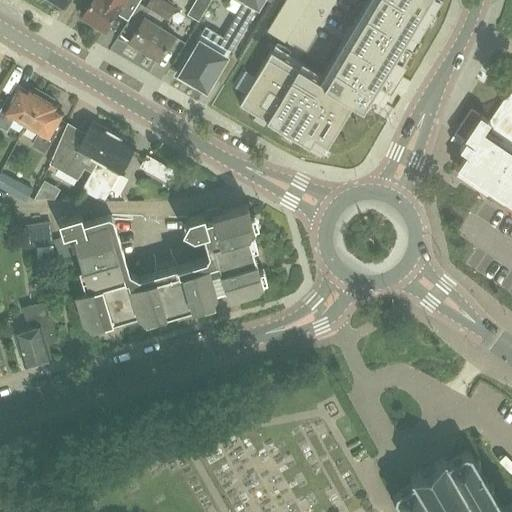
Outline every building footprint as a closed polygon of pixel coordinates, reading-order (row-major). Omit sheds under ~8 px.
[(89,0),(81,15),(105,30),(116,12),(128,19),(138,2),(138,0),(89,0)] [(170,50),(178,38),(157,26),(163,17),(167,19),(174,8),(160,0),(148,0),(145,7),(138,2),(128,19),(123,25),(134,32),(128,41),(129,42),(128,44),(138,51),(139,48),(158,60),(165,47),(170,50)] [(245,0),(249,2),(225,43),(202,30),(178,70),(182,72),(181,73),(205,87),(223,58),(226,60),(260,0),(245,0)] [(195,0),(188,14),(198,20),(209,0),(195,0)] [(271,50),(239,103),(255,113),(256,113),(260,107),(269,113),(266,119),(282,129),(286,123),(296,129),(292,135),(293,135),(309,145),(314,137),(323,142),(326,144),(352,102),(362,109),(363,107),(370,95),(378,100),(396,71),(410,47),(411,47),(402,41),(408,31),(417,37),(417,36),(426,21),(418,16),(424,6),(432,11),(438,0),(366,0),(322,74),(296,59),(299,55),(290,49),(287,53),(274,45),(271,50)] [(511,86),(489,120),(471,108),(454,134),(459,137),(463,140),(457,148),(465,153),(456,167),(511,204),(511,86)] [(27,124),(44,94),(35,89),(33,92),(28,89),(26,92),(18,87),(11,99),(8,97),(0,111),(0,124),(6,128),(13,116),(27,124)] [(44,94),(27,124),(39,132),(33,143),(44,150),(58,126),(56,125),(63,113),(55,108),(56,105),(51,102),(53,99),(44,94)] [(98,160),(114,132),(93,120),(77,148),(60,138),(49,163),(78,179),(84,168),(91,172),(98,160)] [(114,132),(98,160),(91,172),(82,188),(103,200),(135,144),(114,132)] [(155,175),(162,164),(146,155),(140,167),(155,175)] [(0,186),(6,190),(11,179),(1,173),(0,175),(0,186)] [(253,227),(255,227),(248,205),(222,213),(220,207),(205,212),(204,214),(190,218),(184,229),(194,234),(210,229),(215,249),(208,261),(182,269),(179,264),(156,271),(156,276),(130,284),(129,278),(126,279),(109,222),(91,227),(89,222),(85,223),(83,214),(60,221),(64,236),(74,233),(87,279),(90,278),(97,282),(98,287),(76,294),(85,323),(90,325),(91,328),(138,314),(144,317),(145,320),(215,299),(214,297),(218,290),(216,286),(225,284),(228,294),(259,285),(261,281),(262,280),(249,235),(253,227)] [(51,221),(22,224),(25,248),(53,244),(51,221)] [(39,360),(50,357),(46,343),(56,340),(44,301),(23,308),(30,328),(15,333),(24,364),(28,364),(32,366),(37,364),(39,360)] [(511,511),(511,499),(501,506),(490,486),(493,484),(492,481),(488,483),(476,463),(480,461),(478,459),(475,461),(468,449),(448,461),(445,456),(434,463),(434,465),(423,472),(421,471),(410,477),(413,481),(392,494),(398,505),(395,507),(397,510),(400,508),(401,511),(511,511)]
